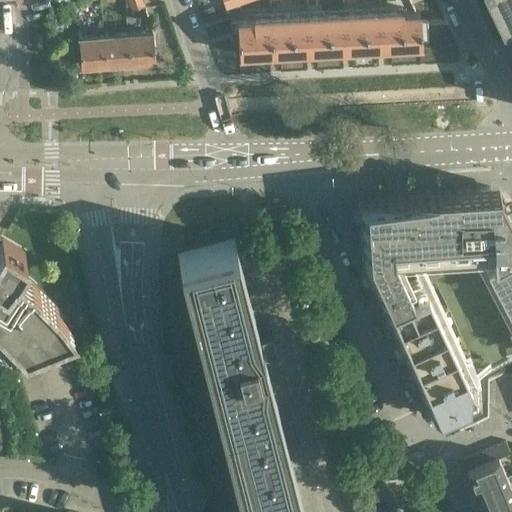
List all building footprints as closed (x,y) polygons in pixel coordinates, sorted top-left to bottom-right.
[(141,0),(123,0),(124,12),(131,9),(131,10),(143,5),(141,0)] [(511,0),(487,0),(507,40),(509,39),(511,44),(511,0)] [(216,18),(212,9),(204,12),(207,21),(216,18)] [(251,17),(252,22),(230,23),(231,41),(237,41),(238,55),(420,45),(420,40),(426,40),(425,21),(419,21),(418,13),(400,14),(400,9),(251,17)] [(127,33),(129,61),(153,60),(151,32),(127,33)] [(129,61),(127,33),(103,35),(105,63),(129,61)] [(105,63),(103,35),(78,36),(80,64),(105,63)] [(511,213),(498,186),(357,196),(361,257),(435,417),(468,401),(469,378),(511,356),(511,213)] [(0,356),(72,327),(56,309),(58,307),(32,282),(15,269),(25,252),(2,238),(1,239),(0,238),(0,356)] [(234,242),(234,241),(179,255),(180,257),(181,256),(246,511),(298,511),(259,359),(273,355),(269,337),(255,340),(232,243),(234,242)] [(503,441),(496,444),(500,454),(507,451),(503,441)] [(500,454),(496,444),(489,447),(493,457),(496,455),(500,454)] [(489,447),(483,450),(487,460),(493,457),(489,447)] [(487,460),(483,450),(476,453),(479,462),(487,460)] [(476,453),(469,456),(473,465),(479,462),(476,453)] [(483,511),(492,511),(511,503),(511,492),(508,482),(511,480),(511,472),(505,476),(496,455),(493,457),(487,460),(479,462),(473,465),(465,468),(483,511)] [(473,465),(469,456),(462,459),(465,468),(473,465)] [(511,511),(511,503),(492,511),(511,511)]
